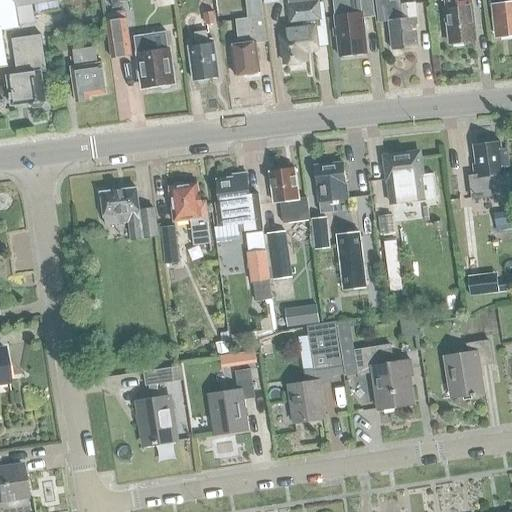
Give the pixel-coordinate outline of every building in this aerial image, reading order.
[(0,0),(0,66),(8,65),(3,31),(20,28),(17,8),(34,6),(35,13),(59,10),(58,2),(72,0),(0,0)] [(233,47),(237,76),(260,72),(256,45),(269,43),(265,17),(264,18),(261,0),(244,0),(248,20),(237,22),(241,45),(233,47)] [(335,17),(339,57),(367,54),(363,20),(374,19),(372,0),(347,0),(346,0),(348,16),(335,17)] [(398,0),(376,0),(379,23),(389,21),(393,51),(418,48),(416,28),(417,28),(415,4),(399,5),(398,0)] [(446,12),(444,12),(445,22),(446,22),(449,44),(477,41),(471,0),(445,0),(445,1),(446,12)] [(495,7),(498,38),(511,36),(511,0),(490,0),(491,7),(495,7)] [(290,7),(292,23),(299,22),(299,30),(282,31),(283,37),(281,37),(283,54),(285,53),(287,64),(306,62),(305,51),(318,49),(315,27),(314,27),(314,21),(320,20),(318,4),(290,7)] [(205,15),(207,26),(216,24),(215,13),(205,15)] [(127,19),(106,22),(111,60),(132,57),(127,19)] [(219,79),(213,39),(208,40),(207,33),(195,35),(197,47),(190,48),(196,82),(219,79)] [(45,103),(40,73),(46,72),(40,36),(11,40),(17,77),(7,78),(11,107),(29,104),(29,105),(33,108),(34,109),(42,108),(42,107),(45,103)] [(150,38),(133,41),(135,54),(138,54),(143,89),(160,87),(162,89),(168,88),(170,85),(173,85),(168,48),(152,51),(150,38)] [(106,95),(102,64),(97,65),(95,49),(73,52),(76,68),(71,69),(76,103),(90,100),(90,98),(106,95)] [(475,176),(470,177),(473,199),(494,196),(505,194),(511,193),(511,180),(511,173),(506,174),(505,167),(510,167),(508,149),(502,150),(501,141),(500,141),(474,145),(476,163),(473,164),(475,176)] [(419,152),(385,156),(388,180),(389,180),(392,204),(437,199),(434,173),(422,175),(419,152)] [(315,167),(319,201),(347,198),(343,164),(329,166),(327,163),(321,164),(319,167),(315,167)] [(279,202),(282,223),(309,220),(306,197),(298,198),(294,167),(269,170),(273,202),(279,202)] [(232,178),(216,180),(220,208),(215,209),(217,227),(237,224),(238,232),(262,229),(258,195),(249,196),(246,173),(232,175),(232,178)] [(190,220),(193,246),(210,244),(205,208),(201,209),(197,182),(184,185),(181,182),(174,183),(173,186),(169,186),(174,222),(190,220)] [(129,222),(129,223),(132,240),(158,236),(154,207),(140,210),(139,210),(136,188),(101,192),(104,216),(105,225),(129,222)] [(511,210),(495,213),(497,227),(511,224),(511,210)] [(392,216),(378,217),(380,236),(394,234),(392,216)] [(329,248),(329,247),(327,218),(312,219),(315,249),(329,248)] [(178,263),(177,250),(174,227),(161,228),(164,265),(178,263)] [(267,234),(273,281),(290,279),(283,232),(267,234)] [(337,235),(343,290),(366,288),(359,232),(337,235)] [(255,290),(253,290),(255,303),(273,300),(263,235),(245,237),(252,283),(254,283),(255,290)] [(400,239),(387,240),(389,290),(402,290),(400,239)] [(486,275),(469,277),(472,297),(489,295),(486,275)] [(309,325),(320,323),(319,311),(307,313),(309,325)] [(326,334),(309,337),(314,370),(305,372),(306,383),(289,385),(294,423),(324,419),(319,386),(332,379),(326,334)] [(446,358),(452,400),(483,396),(480,369),(492,367),(488,343),(467,346),(468,355),(446,358)] [(413,376),(410,359),(393,361),(391,346),(354,351),(358,375),(373,372),(379,410),(413,405),(409,377),(413,376)] [(0,384),(9,383),(4,350),(0,350),(0,384)] [(180,367),(170,369),(173,383),(183,381),(180,367)] [(143,374),(145,388),(173,383),(170,369),(143,374)] [(209,395),(215,435),(247,430),(243,399),(254,397),(250,369),(234,371),(236,391),(209,395)] [(138,401),(144,446),(175,441),(168,397),(138,401)] [(0,501),(26,497),(22,465),(0,468),(0,501)]
